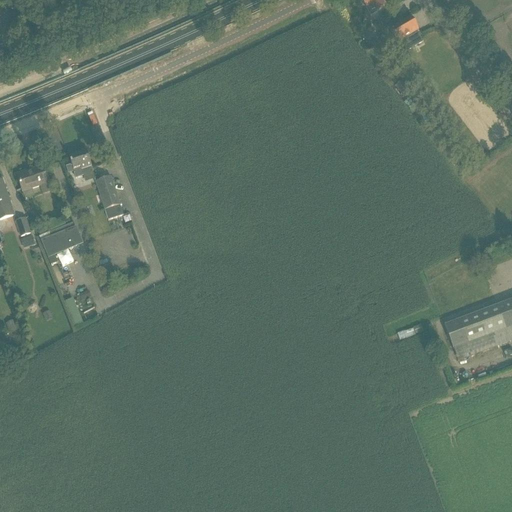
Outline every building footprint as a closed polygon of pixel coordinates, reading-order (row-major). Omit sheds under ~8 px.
[(374,5),(378,13),(390,6),(386,0),(360,0),(361,0),(360,2),(363,7),(365,7),(366,10),(374,5)] [(403,23),(390,31),(397,43),(400,41),(406,38),(407,40),(401,43),(407,52),(423,43),(417,34),(416,32),(418,31),(411,19),(409,20),(403,23)] [(401,82),(395,87),(401,95),(408,90),(401,82)] [(87,153),(70,159),(74,174),(74,175),(76,180),(93,174),(91,166),(87,153)] [(43,196),(52,193),(44,169),(27,175),(26,174),(17,177),(23,195),(40,189),(43,196)] [(96,183),(109,222),(123,217),(120,207),(121,207),(112,178),(96,183)] [(0,222),(14,218),(2,182),(0,182),(0,222)] [(91,219),(86,208),(78,211),(82,223),(91,219)] [(21,241),(24,251),(36,247),(34,240),(37,239),(34,232),(31,233),(26,219),(15,223),(21,239),(31,235),(32,237),(21,241)] [(50,234),(52,238),(41,242),(51,267),(58,265),(54,255),(83,243),(77,228),(75,229),(73,225),(50,234)] [(472,259),(476,270),(482,268),(479,260),(485,258),(484,255),(472,259)] [(79,296),(82,303),(91,299),(88,292),(79,296)] [(73,300),(64,303),(74,329),(83,326),(73,300)] [(511,302),(445,327),(458,363),(511,342),(511,302)] [(27,306),(26,310),(29,314),(33,315),(37,312),(37,307),(34,304),(29,303),(27,306)] [(43,316),(46,323),(53,319),(50,312),(43,316)] [(6,325),(10,334),(19,330),(15,321),(6,325)] [(420,326),(413,329),(415,336),(423,333),(420,326)] [(387,346),(415,337),(413,330),(385,339),(387,346)]
